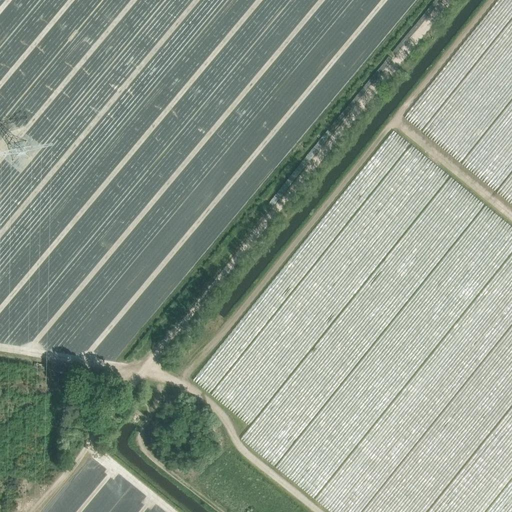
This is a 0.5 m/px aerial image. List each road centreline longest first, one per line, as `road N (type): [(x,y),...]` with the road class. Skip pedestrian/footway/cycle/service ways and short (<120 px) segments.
road 1 (track): [(130,389),(451,0)]
road 2 (track): [(222,511),(141,444),(148,410),(130,389)]
road 3 (track): [(32,511),(130,389)]
